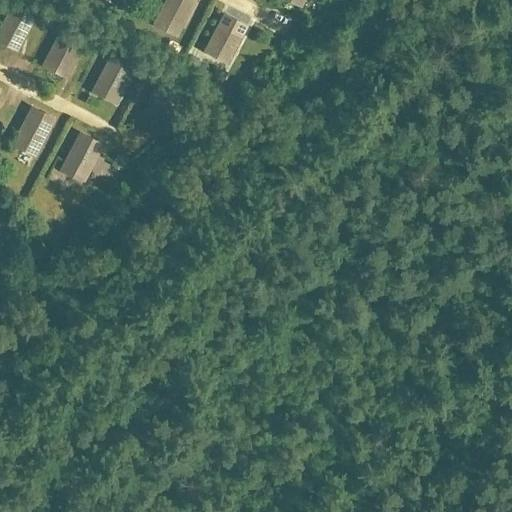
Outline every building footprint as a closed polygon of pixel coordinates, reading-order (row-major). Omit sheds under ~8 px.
[(0,34),(17,44),(38,6),(26,0),(9,0),(0,17),(0,34)] [(177,29),(193,0),(161,0),(153,16),(177,29)] [(227,57),(248,19),(224,5),(203,43),(227,57)] [(67,69),(88,31),(63,18),(42,55),(67,69)] [(116,96),(137,58),(112,45),(91,82),(116,96)] [(163,121),(184,84),(160,70),(138,108),(163,121)] [(36,149),(57,112),(33,98),(11,136),(36,149)] [(83,177),(105,139),(80,125),(59,163),(83,177)] [(0,251),(20,226),(0,210),(0,251)]
